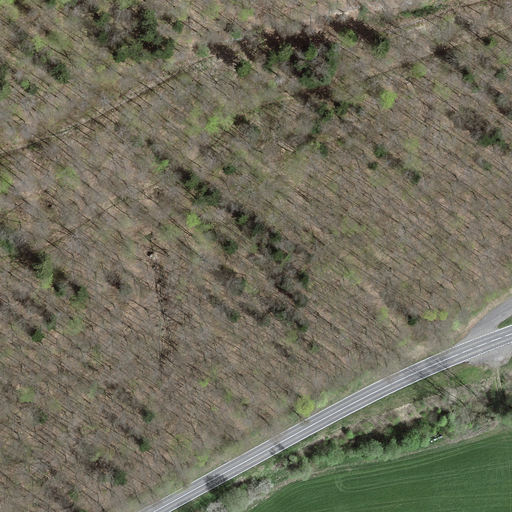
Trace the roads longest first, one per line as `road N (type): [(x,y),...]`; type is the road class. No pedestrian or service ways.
road 1 (track): [(6,253),(39,251),(163,177),(251,107),(330,90),(511,24)]
road 2 (track): [(0,147),(88,119),(237,49),(485,0)]
road 3 (primary): [(511,333),(385,386),(153,511)]
